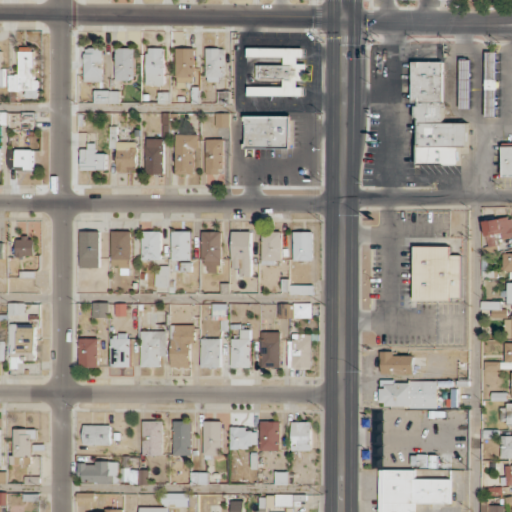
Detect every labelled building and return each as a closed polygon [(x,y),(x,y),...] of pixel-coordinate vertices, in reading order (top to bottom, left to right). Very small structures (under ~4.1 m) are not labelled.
[(103,82),(103,48),(85,47),(84,81),(103,82)] [(147,86),(164,85),(164,47),(146,48),(147,86)] [(303,96),(303,87),(297,86),(297,81),(306,81),(307,64),(298,63),(298,57),(303,57),(303,48),(247,47),(247,57),(284,57),(283,65),(256,65),(256,79),(284,79),(284,86),(247,86),(247,95),(303,96)] [(116,79),(135,79),(134,48),(115,48),(116,79)] [(194,48),(176,48),(175,81),(194,82),(194,48)] [(224,48),(207,48),(206,82),(223,82),(224,48)] [(34,51),(19,51),(19,74),(8,74),(8,90),(25,91),(25,97),(38,98),(39,80),(34,80),(34,51)] [(496,51),(486,51),(486,116),(496,116),(496,51)] [(416,165),(460,165),(460,147),(468,147),(468,123),(443,122),(444,62),(413,61),(412,104),(417,104),(416,165)] [(118,103),(119,90),(95,90),(95,103),(118,103)] [(229,127),(230,113),(216,113),(215,127),(229,127)] [(291,115),(244,116),(245,149),(291,148),(291,115)] [(176,174),(194,174),(194,148),(198,148),(198,134),(175,134),(176,174)] [(146,174),(164,173),(164,138),(145,139),(146,174)] [(206,174),(224,173),(223,138),(205,139),(206,174)] [(137,142),(117,141),(116,170),(137,171),(137,142)] [(81,170),(106,170),(106,153),(97,153),(97,145),(81,145),(81,170)] [(511,145),(502,146),(503,177),(511,176),(511,145)] [(33,169),(33,149),(15,149),(16,170),(33,169)] [(511,216),(483,222),(488,252),(498,251),(496,240),(511,236),(511,216)] [(100,267),(100,231),(80,231),(80,267),(100,267)] [(132,231),(112,231),(111,268),(131,268),(132,231)] [(161,231),(142,231),(142,260),(161,260),(161,231)] [(192,231),(172,231),(171,260),(191,260),(192,231)] [(220,231),(203,231),(204,272),(221,272),(220,231)] [(252,276),(251,231),(232,231),(232,268),(240,268),(240,276),(252,276)] [(261,263),(281,263),(281,232),(262,231),(261,263)] [(293,261),(313,260),(313,231),(293,232),(293,261)] [(35,256),(35,238),(16,238),(16,256),(35,256)] [(463,255),(452,255),(452,246),(415,246),(415,299),(462,300),(463,255)] [(511,252),(503,252),(502,271),(511,271),(511,252)] [(169,266),(161,265),(161,270),(156,270),(156,286),(169,286),(169,266)] [(314,294),(314,285),(288,284),(288,279),(282,279),(282,293),(314,294)] [(500,301),(481,301),(481,309),(500,309),(500,301)] [(23,315),(23,302),(7,303),(8,315),(23,315)] [(109,302),(93,302),(93,317),(109,317),(109,302)] [(228,304),(213,303),(213,317),(227,318),(228,304)] [(312,317),(312,303),(278,303),(278,318),(312,317)] [(9,361),(34,361),(35,324),(10,324),(9,361)] [(194,324),(171,325),(172,367),(191,366),(191,344),(195,344),(194,324)] [(251,367),(250,329),(240,329),(240,338),(231,338),(231,367),(251,367)] [(141,367),(161,367),(161,356),(167,356),(167,331),(142,330),(141,367)] [(280,331),(261,332),(261,367),(281,367),(280,331)] [(313,334),(293,333),(292,348),(289,348),(289,368),(312,368),(313,334)] [(111,367),(130,367),(131,335),(111,334),(111,367)] [(99,367),(99,338),(80,338),(79,366),(99,367)] [(201,367),(221,367),(221,351),(226,351),(226,339),(201,338),(201,367)] [(414,355),(394,355),(394,351),(381,351),(381,374),(414,374),(414,355)] [(437,380),(382,381),(382,388),(379,388),(379,407),(438,406),(437,380)] [(511,404),(500,404),(500,423),(511,423),(511,404)] [(372,445),(383,445),(382,422),(389,422),(389,413),(372,414),(372,445)] [(173,455),(192,455),(193,420),(174,420),(173,455)] [(143,455),(163,455),(163,421),(142,421),(143,455)] [(222,455),(222,421),(204,421),(204,455),(222,455)] [(260,450),(280,450),(281,421),(260,421),(260,450)] [(312,450),(312,421),(292,422),(292,450),(312,450)] [(84,445),(111,444),(111,424),(83,425),(84,445)] [(247,426),(230,427),(231,448),(258,447),(257,431),(247,431),(247,426)] [(37,428),(13,429),(14,456),(10,456),(10,466),(32,465),(32,439),(37,439),(37,428)] [(500,458),(511,457),(511,435),(500,435),(500,458)] [(149,469),(136,470),(135,457),(124,458),(124,464),(121,464),(122,484),(149,483),(149,469)] [(119,462),(79,462),(79,483),(119,483),(119,462)] [(451,479),(415,478),(415,470),(380,469),(379,511),(414,511),(415,503),(451,503),(451,479)] [(275,485),(288,485),(288,472),(275,471),(275,485)] [(207,473),(193,472),(193,476),(201,476),(201,480),(194,480),(194,483),(207,483),(207,473)] [(95,492),(76,493),(77,501),(95,501),(95,492)] [(139,507),(139,511),(167,511),(168,506),(188,506),(188,493),(162,493),(161,507),(139,507)] [(293,494),(270,495),(271,505),(293,505),(293,494)] [(243,511),(243,500),(231,500),(230,511),(243,511)]
